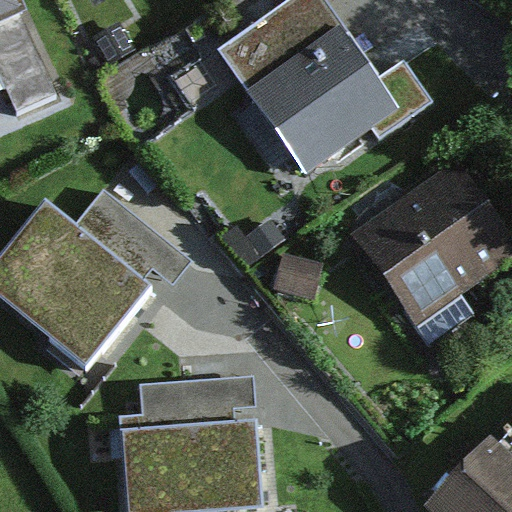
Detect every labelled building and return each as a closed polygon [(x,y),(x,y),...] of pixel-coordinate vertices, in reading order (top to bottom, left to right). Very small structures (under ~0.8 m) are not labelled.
[(20,0),(0,0),(0,90),(17,128),(69,104),(20,0)] [(398,124),(339,38),(243,103),(302,189),(398,124)] [(511,269),(511,247),(460,175),(358,247),(420,335),(511,269)] [(155,303),(46,219),(0,278),(0,313),(92,384),(155,303)] [(269,511),(262,421),(123,433),(129,511),(269,511)] [(511,511),(511,442),(448,511),(511,511)]
